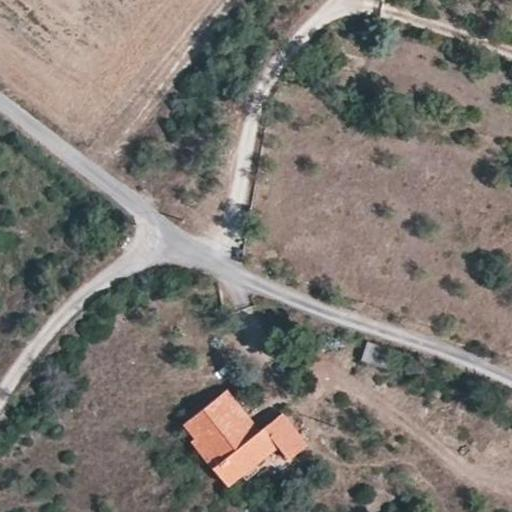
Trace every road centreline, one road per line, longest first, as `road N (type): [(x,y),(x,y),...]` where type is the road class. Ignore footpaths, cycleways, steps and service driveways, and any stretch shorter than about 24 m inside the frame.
road 1 (unclassified): [(0,103),(166,232),(233,268),(511,376)]
road 2 (track): [(338,0),(259,96),(240,176),(233,268)]
road 3 (track): [(0,411),(63,314),(166,232)]
